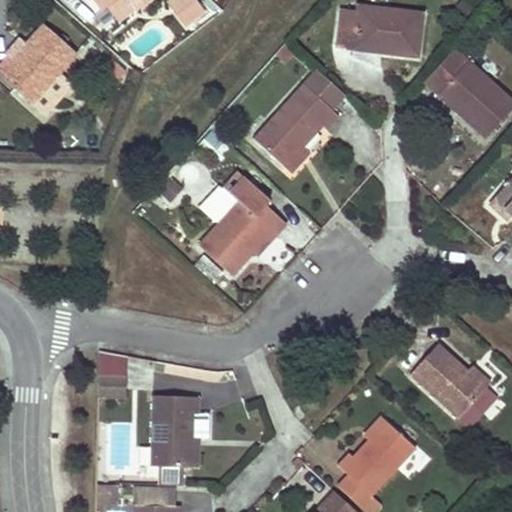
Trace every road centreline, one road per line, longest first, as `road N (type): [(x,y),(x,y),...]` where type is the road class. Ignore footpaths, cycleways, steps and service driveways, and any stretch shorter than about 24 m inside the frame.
road 1 (residential): [(18,323),(61,320),(206,348),(236,342),(336,277)]
road 2 (unknown): [(236,342),(283,401),(289,425),(238,500),(238,511)]
road 3 (residential): [(18,323),(27,347),(31,511)]
